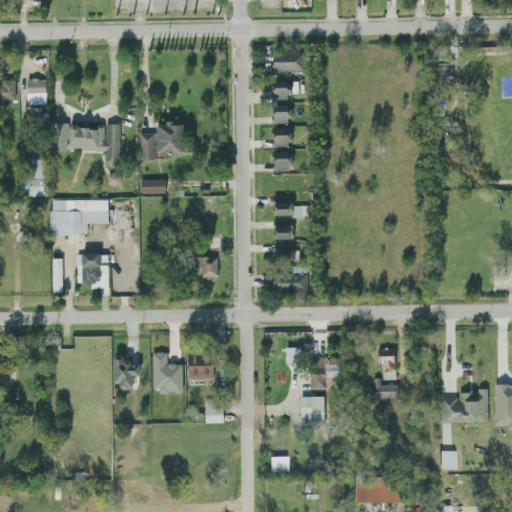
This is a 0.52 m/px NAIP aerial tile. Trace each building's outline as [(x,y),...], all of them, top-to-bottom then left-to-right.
[(303,69),(303,50),(272,50),(272,70),(303,69)] [(452,62),(434,62),(435,82),(453,81),(452,62)] [(25,77),(26,102),(45,102),(45,77),(25,77)] [(14,79),(0,79),(0,98),(14,98),(14,79)] [(289,97),(289,79),(272,79),(272,97),(289,97)] [(288,103),(271,103),(272,122),(289,121),(288,103)] [(156,121),(157,152),(182,151),(181,120),(156,121)] [(66,136),(67,122),(55,122),(55,135),(66,136)] [(119,122),(103,122),(103,125),(68,124),(68,147),(104,148),(103,164),(118,164),(119,122)] [(289,127),(272,126),(272,145),(289,145),(289,127)] [(139,158),(154,157),(154,132),(138,132),(139,158)] [(289,150),(272,150),(272,169),(290,169),(289,150)] [(46,194),(47,157),(23,157),(22,194),(46,194)] [(164,178),(140,178),(140,191),(164,191),(164,178)] [(106,198),(49,198),(49,233),(86,233),(86,221),(106,221),(106,198)] [(291,214),(291,201),(273,200),(272,213),(291,214)] [(304,204),(292,205),(293,216),(304,215),(304,204)] [(292,237),(292,221),(274,221),(274,237),(292,237)] [(293,240),(273,240),(273,259),(293,259),(293,240)] [(107,252),(76,252),(75,282),(90,282),(90,285),(107,285),(107,252)] [(216,255),(195,255),(196,265),(200,265),(201,275),(216,275),(216,255)] [(60,256),(50,257),(51,291),(61,290),(60,256)] [(306,289),(305,264),(290,264),(291,270),(271,271),(272,290),(306,289)] [(300,345),(284,346),(284,362),(300,362),(300,345)] [(379,347),(380,378),(395,377),(394,346),(379,347)] [(181,361),(166,362),(166,350),(151,351),(152,391),(182,390),(181,361)] [(212,353),(186,354),(187,376),(212,375),(212,353)] [(138,374),(138,363),(128,363),(128,355),(112,355),(111,380),(118,380),(118,388),(131,388),(131,374),(138,374)] [(341,356),(309,356),(309,387),(324,386),(324,375),(341,374),(341,356)] [(379,383),(379,376),(369,377),(370,397),(386,397),(387,403),(396,403),(396,382),(379,383)] [(494,427),(509,427),(509,431),(511,430),(511,383),(494,383),(494,427)] [(440,423),(487,423),(486,389),(457,389),(457,395),(440,396),(440,423)] [(323,394),(299,394),(299,424),(322,424),(323,394)] [(221,421),(221,398),(203,398),(204,421),(221,421)] [(457,451),(442,451),(442,470),(457,470),(457,451)] [(290,472),(289,457),(272,457),(272,472),(290,472)] [(357,503),(404,504),(404,478),(357,477),(357,503)]
